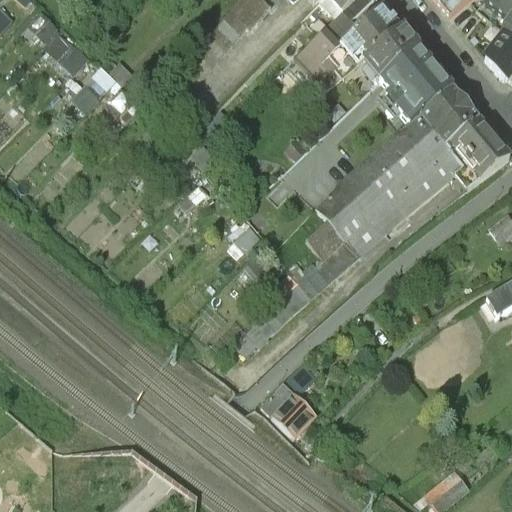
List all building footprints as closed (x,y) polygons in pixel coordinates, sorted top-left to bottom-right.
[(261,0),(239,0),(229,12),(171,77),(188,93),(245,28),(249,31),(270,9),(261,0)] [(328,0),(341,14),(346,9),(356,0),(328,0)] [(356,0),(346,9),(354,18),(371,0),(356,0)] [(436,0),(435,2),(450,19),(471,0),(436,0)] [(501,0),(488,0),(484,4),(504,21),(506,20),(509,23),(501,33),(511,41),(511,8),(504,2),(501,0)] [(381,8),(339,46),(340,47),(356,67),(362,63),(400,31),(381,8)] [(341,14),(332,23),(341,31),(354,18),(346,9),(341,14)] [(21,28),(54,57),(69,40),(36,11),(21,28)] [(305,19),(297,26),(305,34),(313,26),(305,19)] [(339,46),(324,31),(306,48),(321,65),(340,47),(339,46)] [(400,31),(362,63),(378,82),(393,69),(417,50),(400,31)] [(507,81),(511,74),(511,41),(501,33),(500,34),(503,37),(484,61),(502,81),(507,81)] [(75,50),(61,67),(71,75),(85,58),(75,50)] [(423,57),(417,50),(393,69),(378,82),(384,89),(389,95),(384,100),(408,127),(419,119),(451,92),(423,57)] [(93,67),(67,96),(84,112),(110,83),(93,67)] [(451,92),(419,119),(443,149),(475,123),(451,92)] [(419,119),(408,127),(396,136),(317,213),(328,225),(306,244),(322,262),(323,261),(392,197),(395,200),(448,155),(443,149),(419,119)] [(508,160),(475,123),(443,149),(448,155),(460,170),(465,165),(480,182),(508,160)] [(297,282),(256,324),(267,336),(403,217),(460,170),(448,155),(395,200),(392,197),(323,261),(322,262),(302,279),(302,280),(299,283),(297,282)] [(511,222),(507,216),(488,229),(500,246),(511,237),(511,222)] [(511,286),(505,290),(486,302),(496,318),(511,308),(511,286)] [(303,366),(284,384),(293,397),(294,398),(315,378),(303,366)] [(284,384),(261,407),(293,440),(313,419),(294,398),(293,397),(284,384)]
